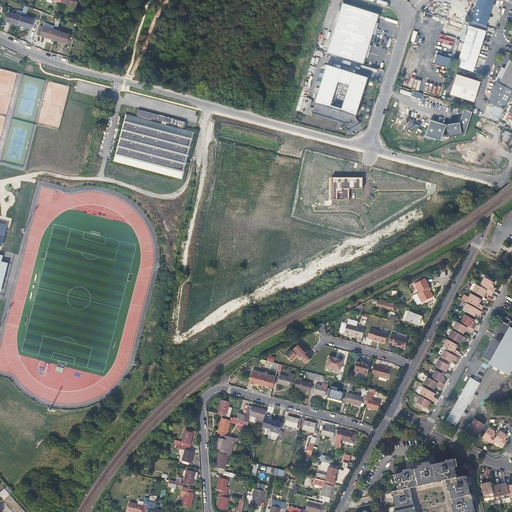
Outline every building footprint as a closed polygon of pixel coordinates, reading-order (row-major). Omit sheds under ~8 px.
[(493,0),(476,0),(470,22),(485,27),(493,0)] [(365,65),(378,15),(341,5),(328,54),(323,52),(322,55),(330,57),(329,57),(338,60),(338,57),(365,65)] [(6,21),(18,25),(21,16),(15,14),(9,12),(6,21)] [(21,16),(18,25),(31,29),(34,19),(21,16)] [(485,31),(487,27),(485,27),(470,22),(465,20),(458,42),(459,43),(463,44),(469,26),(485,31)] [(37,35),(53,39),(56,30),(40,25),(37,35)] [(469,26),(463,44),(480,49),(485,31),(469,26)] [(56,30),(53,39),(66,43),(69,33),(56,30)] [(460,52),(455,67),(473,72),(480,49),(463,44),(460,52)] [(511,61),(510,61),(506,69),(498,83),(511,89),(511,61)] [(342,123),(347,131),(359,124),(355,118),(368,79),(326,66),(314,105),(315,105),(312,113),(342,123)] [(498,83),(506,69),(502,67),(494,81),(495,81),(498,83)] [(467,100),(473,102),(479,82),(455,75),(449,95),(467,100)] [(496,103),(504,107),(511,92),(511,89),(498,83),(495,81),(489,99),(496,103)] [(296,112),(305,113),(309,98),(300,96),(296,112)] [(490,115),(498,119),(504,107),(496,103),(490,115)] [(126,115),(114,161),(181,179),(194,133),(181,129),(182,128),(184,128),(185,123),(138,110),(137,116),(139,117),(139,118),(126,115)] [(472,113),(463,110),(459,123),(445,126),(430,121),(425,136),(440,141),(442,137),(445,138),(465,135),(472,113)] [(501,140),(504,142),(506,138),(509,139),(511,133),(505,130),(501,140)] [(362,178),(331,178),(331,200),(349,200),(349,189),(362,189),(362,178)] [(495,292),(497,289),(494,287),(496,283),(487,278),(482,285),(489,289),(495,292)] [(428,289),(430,288),(425,279),(415,285),(420,293),(417,295),(418,296),(422,303),(422,304),(433,298),(430,291),(429,291),(428,289)] [(493,296),(495,292),(489,289),(488,290),(478,285),(475,291),(474,291),(485,297),(487,292),(493,296)] [(466,294),(464,298),(483,310),(485,306),(480,304),(483,300),(472,294),(471,297),(466,294)] [(398,306),(379,301),(378,306),(397,311),(398,306)] [(469,303),(465,310),(476,317),(478,313),(481,315),(483,312),(469,303)] [(411,313),(407,321),(418,326),(422,317),(411,313)] [(467,315),(462,322),(470,326),(476,330),(477,326),(474,324),(477,320),(467,315)] [(511,338),(509,337),(511,331),(511,322),(508,320),(506,324),(501,321),(480,358),(493,366),(498,357),(509,363),(505,372),(511,376),(511,338)] [(458,322),(455,328),(465,334),(468,330),(474,333),(476,330),(470,326),(469,328),(458,322)] [(344,334),(362,339),(365,329),(347,324),(344,334)] [(372,330),(369,339),(373,340),(373,341),(385,344),(387,334),(372,330)] [(454,330),(450,337),(462,343),(464,340),(467,342),(469,338),(454,330)] [(391,335),(389,345),(405,349),(407,340),(391,335)] [(449,340),(444,347),(459,356),(461,352),(457,350),(459,345),(449,340)] [(307,364),(312,359),(307,354),(307,353),(299,345),(293,352),(301,360),(301,359),(307,364)] [(446,350),(442,357),(449,361),(454,364),(456,361),(459,362),(461,358),(458,357),(446,350)] [(442,357),(436,366),(447,372),(451,366),(447,363),(449,361),(442,357)] [(498,357),(493,366),(492,367),(504,373),(505,372),(509,363),(498,357)] [(333,359),(329,358),(326,367),(340,370),(343,361),(338,360),(338,359),(334,358),(333,359)] [(276,366),(275,369),(278,370),(279,365),(270,362),(269,364),(276,366)] [(305,365),(301,362),(297,366),(301,370),(305,365)] [(356,363),(354,372),(367,375),(369,366),(365,365),(365,364),(361,363),(360,364),(356,363)] [(377,367),(373,366),(371,374),(375,375),(375,376),(388,380),(391,370),(378,366),(377,367)] [(433,377),(440,381),(446,385),(448,382),(445,380),(447,376),(437,370),(433,377)] [(256,384),(269,388),(268,389),(272,390),(276,378),(252,372),(249,384),(255,385),(256,384)] [(290,385),(293,386),(296,375),(291,373),(289,378),(280,375),(278,384),(289,387),(290,385)] [(296,389),(310,393),(312,384),(302,381),(303,379),(299,377),(298,380),(296,389)] [(429,377),(425,384),(435,390),(438,385),(444,389),(446,385),(440,381),(439,383),(429,377)] [(470,377),(446,420),(456,426),(480,383),(470,377)] [(316,385),(314,394),(325,397),(325,395),(328,396),(330,389),(327,388),(328,385),(324,384),(323,387),(316,385)] [(421,394),(436,402),(438,399),(435,397),(437,394),(425,387),(421,394)] [(345,393),(330,389),(328,396),(331,397),(331,398),(342,401),(345,393)] [(374,394),(375,390),(368,389),(365,402),(365,403),(368,404),(367,408),(378,411),(380,402),(370,399),(372,394),(374,394)] [(348,393),(346,402),(361,406),(361,403),(362,401),(363,397),(348,393)] [(428,409),(432,402),(421,396),(416,406),(423,410),(424,407),(428,409)] [(197,403),(193,399),(187,405),(190,409),(197,403)] [(219,412),(218,415),(226,417),(226,414),(227,414),(230,403),(221,400),(218,411),(219,412)] [(266,411),(248,406),(246,415),(250,416),(257,418),(256,421),(263,423),(264,420),(266,411)] [(280,415),(266,411),(264,420),(278,423),(280,415)] [(288,416),(285,425),(296,428),(299,420),(288,416)] [(222,419),(218,434),(221,435),(226,436),(227,433),(228,432),(230,423),(230,422),(222,419)] [(486,425),(476,419),(470,429),(479,436),(486,425)] [(316,424),(305,421),(303,430),(304,430),(314,433),(316,424)] [(324,426),(321,434),(321,435),(332,438),(331,443),(334,443),(338,430),(335,429),(334,429),(324,426)] [(483,437),(492,443),(495,440),(497,437),(494,435),(496,432),(490,428),(483,437)] [(175,443),(190,447),(194,433),(185,430),(182,441),(176,440),(175,443)] [(334,443),(333,446),(341,448),(342,444),(340,444),(341,440),(343,440),(350,442),(349,445),(354,447),(357,435),(338,430),(334,443)] [(508,435),(501,431),(497,437),(495,440),(504,446),(508,440),(505,438),(508,435)] [(220,450),(219,454),(228,456),(230,456),(235,438),(226,436),(221,435),(220,438),(218,438),(215,449),(220,450)] [(313,451),(316,438),(312,437),(306,457),(310,458),(313,451)] [(189,451),(190,447),(175,443),(174,446),(186,450),(183,461),(191,463),(194,452),(189,451)] [(228,456),(219,454),(216,467),(225,469),(228,456)] [(411,511),(410,504),(411,504),(407,488),(405,488),(405,485),(415,483),(414,481),(419,480),(419,482),(423,481),(423,480),(431,478),(430,475),(436,474),(437,478),(443,477),(446,490),(448,490),(448,493),(450,492),(451,495),(450,496),(451,503),(449,503),(450,508),(452,507),(452,511),(470,511),(469,505),(470,504),(469,499),(468,499),(467,496),(466,496),(464,489),(467,489),(466,485),(465,486),(463,477),(461,477),(460,473),(453,474),(451,465),(452,465),(450,457),(441,459),(441,461),(434,462),(435,466),(428,468),(426,460),(418,462),(418,463),(414,464),(415,465),(407,466),(407,467),(403,468),(403,466),(399,467),(398,463),(390,465),(391,472),(392,471),(393,476),(392,476),(393,479),(394,479),(395,487),(390,488),(391,492),(390,492),(392,502),(393,502),(394,507),(393,507),(394,511),(393,511),(411,511)] [(317,473),(315,479),(327,482),(333,484),(334,481),(337,470),(329,467),(326,476),(317,473)] [(283,477),(285,471),(275,468),(274,474),(283,477)] [(194,478),(196,472),(187,469),(183,483),(192,486),(194,478)] [(229,477),(223,475),(222,478),(219,478),(217,489),(222,490),(221,493),(227,495),(229,488),(227,487),(229,477)] [(323,487),(319,500),(328,503),(333,484),(327,482),(315,479),(314,484),(323,487)] [(485,482),(489,498),(494,497),(491,485),(491,482),(488,483),(487,481),(485,482)] [(484,484),(481,485),(484,499),(489,498),(485,482),(484,482),(484,484)] [(510,498),(507,486),(507,483),(503,484),(503,482),(501,483),(505,499),(510,498)] [(38,486),(34,484),(33,486),(31,489),(29,488),(27,487),(25,491),(34,495),(39,486),(38,486)] [(494,497),(495,501),(500,500),(497,485),(494,486),(493,484),(491,485),(494,497)] [(260,504),(265,486),(260,485),(259,490),(255,489),(252,502),(260,504)] [(193,489),(184,487),(182,495),(185,496),(183,505),(191,507),(194,493),(192,493),(193,489)] [(0,493),(4,499),(10,494),(5,488),(0,492),(0,493)] [(227,495),(221,493),(218,507),(226,510),(229,499),(226,498),(227,495)] [(25,511),(10,494),(4,499),(16,511),(25,511)] [(139,499),(138,500),(138,502),(144,503),(143,506),(135,504),(130,502),(128,511),(132,511),(141,511),(142,511),(145,511),(147,504),(148,502),(149,498),(145,497),(144,501),(139,499)] [(273,500),(272,506),(271,510),(268,509),(266,511),(279,511),(280,509),(283,510),(284,510),(285,509),(286,504),(273,500)] [(145,511),(165,511),(154,509),(150,507),(151,503),(148,502),(147,504),(145,511)] [(315,504),(308,502),(305,511),(310,511),(319,511),(322,504),(316,502),(315,504)]
